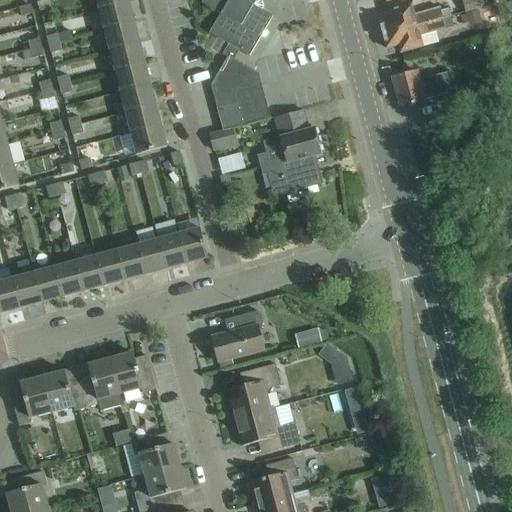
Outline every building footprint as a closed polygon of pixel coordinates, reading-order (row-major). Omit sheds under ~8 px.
[(96,0),(100,11),(130,3),(128,0),(96,0)] [(204,0),(202,4),(221,15),(210,34),(225,43),(229,45),(240,51),(250,57),(261,37),(271,21),(273,17),(262,10),(264,7),(262,0),(261,0),(204,0)] [(462,0),(466,13),(483,8),(481,0),(462,0)] [(41,12),(51,9),(49,1),(38,4),(41,12)] [(130,3),(100,11),(105,31),(135,24),(130,3)] [(22,17),(33,14),(31,6),(20,8),(22,17)] [(383,36),(451,17),(449,7),(440,9),(415,16),(412,6),(390,12),(392,19),(379,22),(383,36)] [(467,13),(470,26),(482,23),(478,10),(467,13)] [(451,17),(383,36),(387,49),(399,46),(401,53),(439,43),(437,32),(454,27),(451,17)] [(135,24),(105,31),(110,52),(140,44),(135,24)] [(49,46),(60,43),(58,35),(47,37),(49,46)] [(31,51),(42,48),(40,39),(29,42),(31,51)] [(62,51),(60,43),(49,46),(52,54),(62,51)] [(140,44),(110,52),(116,72),(146,65),(140,44)] [(42,48),(31,51),(23,53),(26,61),(44,56),(42,48)] [(215,79),(211,86),(211,87),(214,97),(214,98),(238,92),(262,86),(262,85),(259,74),(254,71),(251,69),(235,60),(229,56),(215,79)] [(151,85),(146,65),(116,72),(121,93),(151,85)] [(419,81),(416,72),(394,78),(402,106),(447,94),(446,91),(457,89),(452,72),(419,81)] [(58,79),(60,87),(71,84),(68,76),(58,79)] [(42,92),(52,89),(50,81),(40,83),(42,92)] [(73,93),(71,84),(60,87),(62,95),(73,93)] [(156,106),(151,85),(121,93),(126,114),(156,106)] [(262,86),(238,92),(241,103),(265,97),(262,86)] [(52,89),(42,92),(44,100),(55,97),(52,89)] [(238,92),(214,98),(217,109),(241,103),(238,92)] [(265,97),(241,103),(242,108),(244,114),(268,108),(265,97)] [(241,103),(217,109),(219,114),(220,121),(244,114),(242,108),(241,103)] [(156,106),(126,114),(132,135),(161,127),(156,106)] [(268,108),(244,114),(244,115),(247,126),(271,120),(268,108)] [(267,154),(258,156),(263,176),(267,190),(272,188),(283,185),(285,194),(303,189),(322,184),(320,176),(319,174),(317,166),(315,157),(321,156),(314,129),(309,130),(309,129),(304,111),(275,119),(281,141),(264,146),(267,154)] [(244,114),(220,121),(223,131),(223,132),(235,129),(247,126),(244,115),(244,114)] [(71,128),(81,126),(79,117),(69,120),(71,128)] [(53,133),(63,130),(61,122),(50,125),(53,133)] [(3,124),(0,124),(0,146),(8,145),(3,124)] [(81,126),(71,128),(73,137),(84,134),(81,126)] [(167,148),(161,127),(132,135),(137,156),(167,148)] [(235,129),(223,132),(210,136),(214,153),(240,146),(235,129)] [(63,130),(53,133),(55,141),(65,139),(63,130)] [(0,168),(13,165),(8,145),(0,146),(0,168)] [(174,166),(183,163),(180,153),(171,155),(174,166)] [(82,171),(92,168),(90,159),(80,162),(82,171)] [(138,164),(141,174),(149,172),(146,162),(138,164)] [(64,175),(74,173),(72,164),(61,167),(64,175)] [(141,174),(138,164),(130,166),(132,177),(141,174)] [(13,165),(0,168),(0,192),(19,187),(13,165)] [(127,167),(117,169),(120,181),(130,179),(127,167)] [(105,173),(96,175),(99,185),(108,183),(105,173)] [(99,185),(96,175),(88,177),(91,188),(99,185)] [(55,186),(58,196),(66,194),(63,184),(55,186)] [(58,196),(55,186),(47,188),(49,199),(58,196)] [(14,197),(16,207),(25,205),(22,195),(14,197)] [(16,207),(14,197),(5,199),(8,209),(16,207)] [(239,210),(243,226),(256,223),(252,207),(239,210)] [(200,229),(179,235),(187,265),(208,259),(200,229)] [(179,235),(158,240),(166,270),(187,265),(179,235)] [(158,240),(137,246),(146,276),(166,270),(158,240)] [(137,246),(117,252),(125,281),(146,276),(137,246)] [(125,281),(117,252),(96,257),(104,287),(125,281)] [(104,287),(96,257),(76,263),(84,292),(104,287)] [(76,263),(55,268),(63,298),(84,292),(76,263)] [(63,298),(55,268),(34,274),(42,304),(63,298)] [(42,304),(34,274),(14,279),(22,309),(42,304)] [(22,309),(14,279),(0,282),(0,314),(0,315),(22,309)] [(258,330),(263,328),(259,312),(234,318),(237,331),(213,338),(219,363),(264,351),(258,330)] [(318,328),(307,331),(310,345),(322,342),(318,328)] [(327,344),(318,355),(332,365),(347,359),(327,344)] [(111,360),(120,395),(142,389),(143,394),(156,390),(149,364),(137,367),(134,354),(111,360)] [(92,379),(81,382),(88,408),(100,405),(102,412),(123,406),(120,395),(111,360),(89,366),(92,379)] [(234,419),(271,409),(267,395),(270,390),(281,386),(276,365),(249,372),(252,384),(227,391),(234,419)] [(65,372),(44,378),(53,413),(74,407),(75,412),(88,408),(81,382),(69,386),(65,372)] [(53,413),(44,378),(20,384),(24,398),(12,401),(20,427),(32,423),(31,419),(53,413)] [(359,386),(346,390),(351,410),(364,407),(359,386)] [(281,425),(293,422),(289,404),(277,407),(281,425)] [(271,409),(234,419),(241,447),(267,441),(270,453),(301,445),(295,423),(280,427),(275,424),(271,409)] [(25,431),(28,443),(36,440),(33,428),(25,431)] [(373,435),(365,437),(367,445),(375,443),(373,435)] [(146,477),(181,467),(175,445),(161,448),(158,437),(132,444),(135,456),(140,455),(146,477)] [(367,445),(365,437),(357,440),(359,447),(367,445)] [(256,504),(293,495),(290,482),(299,480),(293,459),(266,466),(269,478),(251,483),(256,504)] [(149,490),(135,494),(139,511),(149,511),(150,511),(176,505),(173,494),(187,490),(181,467),(146,477),(149,490)] [(11,511),(30,511),(48,507),(42,486),(47,485),(44,472),(18,479),(21,491),(7,495),(11,511)] [(389,475),(371,480),(375,495),(393,490),(389,475)] [(118,511),(112,486),(98,489),(104,511),(118,511)] [(296,507),(293,495),(256,504),(258,511),(307,511),(305,504),(296,507)]
